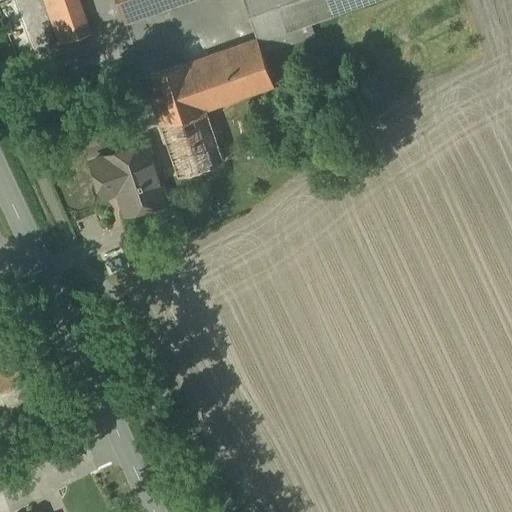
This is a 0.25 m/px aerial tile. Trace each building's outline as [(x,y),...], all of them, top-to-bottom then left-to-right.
[(90,32),(80,0),(44,0),(58,42),(90,32)] [(118,0),(126,22),(190,0),(118,0)] [(243,0),(257,38),(373,0),(243,0)] [(257,38),(145,76),(181,183),(229,167),(211,114),(275,93),(257,38)] [(165,200),(146,141),(110,152),(112,159),(91,165),(104,206),(118,202),(122,214),(165,200)] [(0,393),(22,385),(0,330),(0,329),(0,393)]
